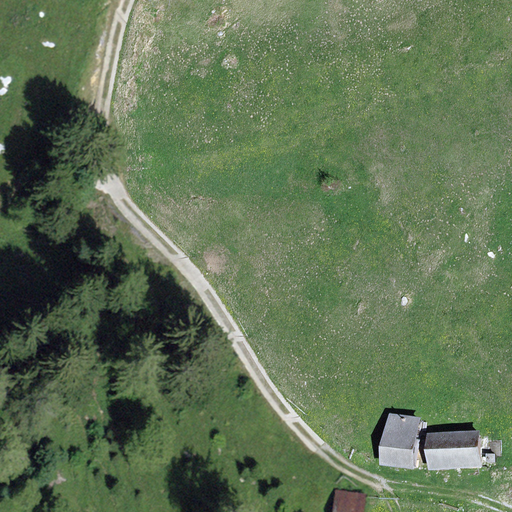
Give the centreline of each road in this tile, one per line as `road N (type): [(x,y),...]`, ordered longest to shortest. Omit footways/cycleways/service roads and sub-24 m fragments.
road 1 (track): [(372,481),(324,453),(280,410),(183,263),(117,196),(102,140),(104,94),(128,0)]
road 2 (track): [(501,511),(372,481)]
